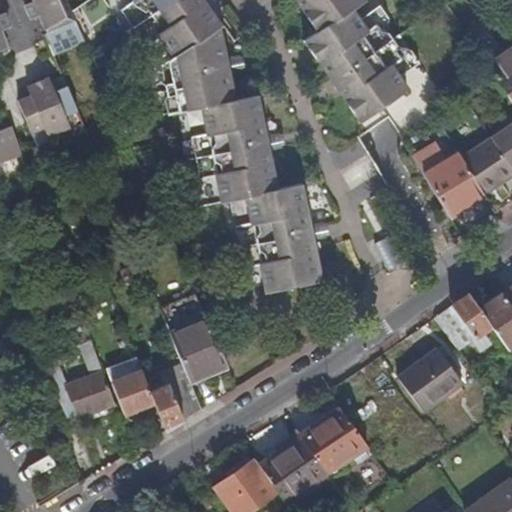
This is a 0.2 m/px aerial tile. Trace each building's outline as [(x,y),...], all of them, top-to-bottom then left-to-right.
[(46,18),(51,32),(77,21),(69,3),(67,0),(38,0),(40,3),(30,8),(36,22),(46,18)] [(303,185),(279,189),(259,96),(235,100),(222,24),(204,0),(137,0),(138,0),(125,11),(148,45),(162,35),(178,57),(162,68),(172,115),(205,108),(211,135),(195,137),(201,172),(203,178),(220,176),(225,201),(233,200),(249,198),(254,223),(239,225),(247,267),(266,265),(267,271),(275,288),(322,278),(303,185)] [(299,0),(322,32),(334,24),(319,0),(299,0)] [(354,10),(367,1),(367,0),(319,0),(334,24),(342,38),(364,25),(362,21),(354,10)] [(387,34),(390,34),(391,19),(383,7),(374,12),(377,17),(387,34)] [(362,21),(364,25),(377,17),(374,12),(362,21)] [(0,54),(10,50),(4,35),(15,29),(9,16),(0,19),(0,54)] [(383,33),(387,34),(377,17),(364,25),(369,32),(379,26),(383,33)] [(57,61),(88,47),(77,21),(51,32),(46,34),(57,61)] [(334,24),(322,32),(309,42),(363,121),(383,107),(342,38),(334,24)] [(409,89),(402,79),(393,66),(403,59),(398,52),(387,34),(383,33),(379,26),(369,32),(364,25),(342,38),(383,107),(409,89)] [(511,46),(503,53),(487,30),(472,41),(500,84),(511,101),(511,46)] [(400,47),(390,34),(387,34),(398,52),(400,47)] [(400,47),(398,52),(403,59),(411,72),(423,64),(414,51),(400,47)] [(402,79),(411,72),(403,59),(393,66),(402,79)] [(55,83),(33,92),(35,96),(48,131),(52,140),(74,129),(55,83)] [(36,137),(48,131),(35,96),(22,102),(36,137)] [(0,145),(17,139),(12,126),(5,129),(0,130),(0,145)] [(511,170),(511,169),(511,126),(492,138),(511,170)] [(511,171),(511,170),(492,138),(462,157),(484,193),(511,176),(511,171)] [(17,139),(0,145),(0,146),(7,163),(24,156),(23,153),(17,139)] [(449,217),(485,195),(484,193),(462,157),(460,153),(423,174),(449,217)] [(104,206),(87,161),(69,169),(87,214),(104,206)] [(511,286),(503,293),(511,306),(511,286)] [(460,348),(490,325),(479,310),(468,293),(436,316),(460,348)] [(511,306),(503,293),(479,310),(490,325),(507,348),(511,343),(511,306)] [(202,305),(165,322),(183,364),(191,383),(228,366),(202,305)] [(79,419),(117,404),(93,340),(81,345),(92,376),(66,386),(79,419)] [(435,348),(398,376),(423,411),(460,381),(447,364),(455,359),(448,352),(442,358),(435,348)] [(153,392),(156,391),(142,355),(138,357),(153,392)] [(125,414),(156,401),(153,392),(138,357),(108,369),(125,414)] [(170,384),(156,391),(153,392),(156,401),(167,429),(201,409),(191,383),(183,364),(165,371),(170,384)] [(62,425),(79,419),(66,386),(61,372),(45,378),(62,425)] [(327,474),(367,446),(338,406),(317,421),(320,425),(303,438),(327,474)] [(286,503),(327,474),(303,438),(301,436),(259,465),(277,491),(286,503)] [(255,459),(213,488),(231,511),(247,511),(277,491),(259,465),(255,459)] [(511,511),(511,477),(464,511),(511,511)] [(382,511),(389,507),(382,496),(373,503),(379,511),(382,511)]
